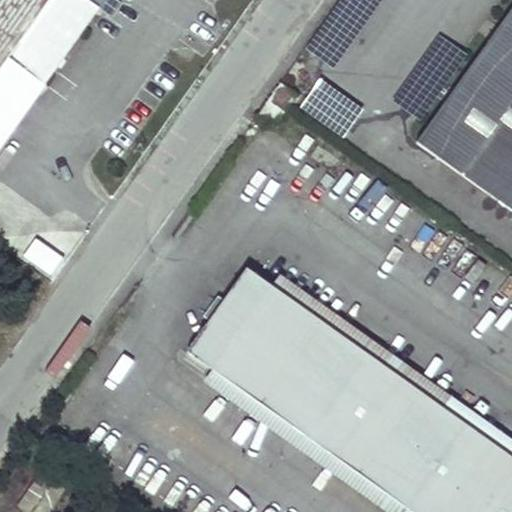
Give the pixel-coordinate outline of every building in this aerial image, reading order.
[(43,85),(98,9),(85,0),(0,0),(0,70),(7,61),(43,85)] [(85,0),(98,9),(104,0),(85,0)] [(511,7),(415,144),(511,212),(511,7)] [(0,143),(43,85),(7,61),(0,70),(0,143)] [(269,100),(286,112),(297,97),(280,84),(269,100)] [(276,127),(286,112),(269,100),(259,115),(276,127)] [(511,511),(511,459),(245,271),(186,353),(411,511),(511,511)] [(40,473),(17,506),(25,511),(32,511),(53,482),(40,473)] [(55,484),(35,511),(48,511),(64,490),(55,484)]
